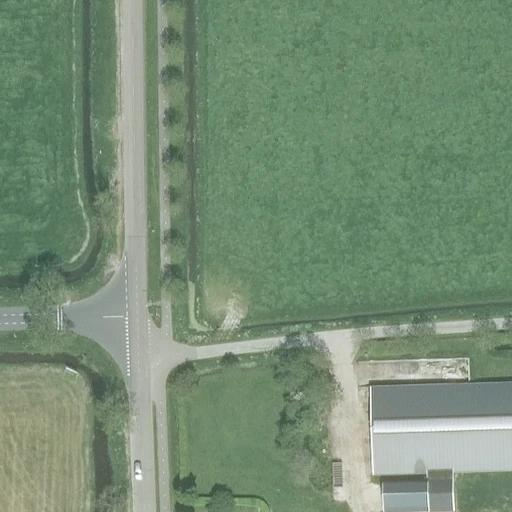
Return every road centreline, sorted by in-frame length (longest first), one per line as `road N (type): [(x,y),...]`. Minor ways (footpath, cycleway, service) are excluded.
road 1 (secondary): [(136,316),(132,0)]
road 2 (secondary): [(144,511),(136,316)]
road 3 (tertiary): [(136,316),(0,320)]
